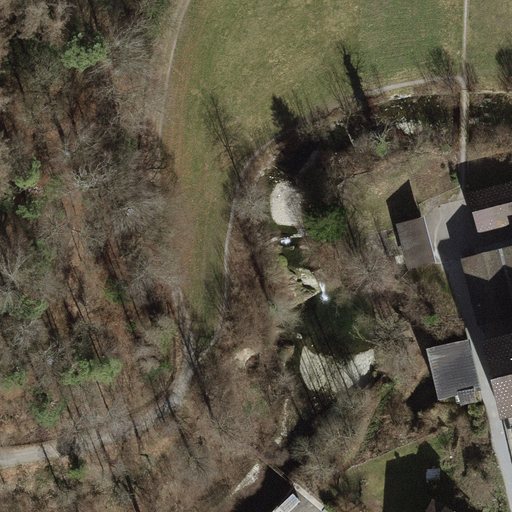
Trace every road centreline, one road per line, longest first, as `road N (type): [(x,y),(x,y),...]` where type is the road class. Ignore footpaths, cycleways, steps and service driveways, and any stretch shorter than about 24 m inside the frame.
road 1 (track): [(188,374),(179,303),(152,220),(164,29),(183,0)]
road 2 (residential): [(511,491),(447,252)]
road 3 (track): [(0,460),(153,419),(188,374)]
